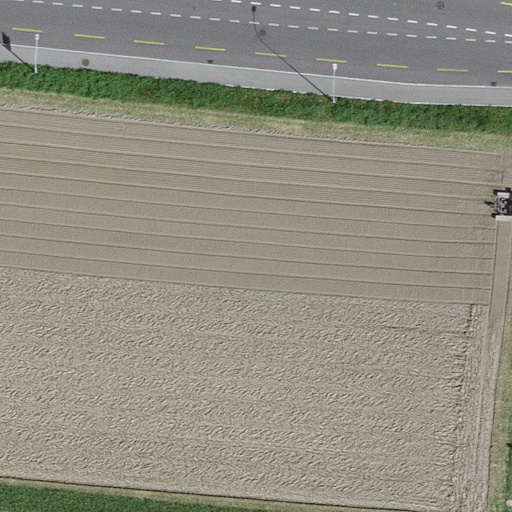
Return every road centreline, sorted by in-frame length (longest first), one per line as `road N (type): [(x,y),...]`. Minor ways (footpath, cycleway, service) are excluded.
road 1 (secondary): [(318,14),(511,38)]
road 2 (secondary): [(193,0),(318,14)]
